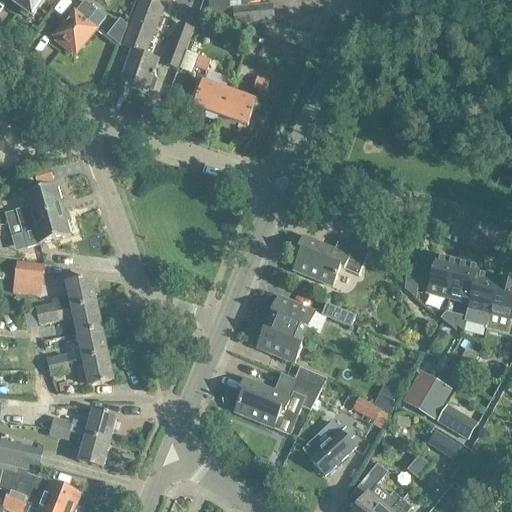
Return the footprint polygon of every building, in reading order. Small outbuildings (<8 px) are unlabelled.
[(16,0),(14,4),(17,6),(15,9),(27,17),(29,15),(32,17),(44,0),(16,0)] [(140,41),(150,44),(164,7),(147,0),(139,0),(120,51),(133,55),(135,56),(140,41)] [(208,0),(211,18),(234,16),(234,26),(276,22),(274,4),(262,6),(261,0),(208,0)] [(85,3),(57,39),(65,45),(62,48),(72,56),(74,53),(77,55),(96,31),(88,25),(97,13),(85,3)] [(118,46),(126,26),(119,20),(106,37),(118,46)] [(177,25),(162,65),(178,72),(194,30),(177,25)] [(135,56),(133,55),(122,84),(148,93),(159,65),(144,59),(150,44),(140,41),(135,56)] [(196,68),(207,72),(211,60),(200,56),(196,68)] [(258,78),(254,89),(265,93),(270,82),(258,78)] [(220,119),(229,95),(203,85),(194,110),(220,119)] [(257,105),(229,95),(220,119),(248,129),(257,105)] [(53,182),(50,170),(35,174),(38,186),(53,182)] [(8,228),(32,221),(61,212),(55,189),(26,197),(18,200),(17,198),(0,202),(0,216),(4,216),(8,228)] [(69,238),(61,212),(32,221),(8,228),(11,238),(35,231),(40,247),(69,238)] [(301,255),(293,274),(308,281),(309,279),(318,282),(317,284),(332,291),(340,272),(358,279),(369,254),(340,241),(335,253),(331,251),(330,253),(321,249),(322,247),(303,239),(297,253),(301,255)] [(437,258),(427,296),(449,301),(458,264),(437,258)] [(17,262),(15,282),(41,286),(44,265),(17,262)] [(479,269),(458,264),(449,301),(469,306),(468,312),(479,269)] [(480,269),(479,269),(468,312),(489,317),(499,280),(479,275),(480,269)] [(26,320),(96,304),(90,277),(65,282),(66,287),(64,287),(66,295),(68,295),(70,301),(24,311),(26,320)] [(511,283),(499,280),(489,317),(511,323),(511,283)] [(266,324),(303,339),(306,332),(309,333),(316,315),(278,299),(270,317),(269,316),(266,324)] [(96,304),(26,320),(28,329),(74,319),(75,323),(72,324),(74,332),(77,332),(78,336),(102,331),(96,304)] [(326,306),(321,318),(349,330),(354,318),(326,306)] [(459,318),(457,327),(463,332),(466,319),(459,318)] [(303,339),(266,324),(262,333),(263,333),(256,351),(294,367),(302,349),(299,348),(303,339)] [(69,328),(36,336),(39,346),(71,338),(69,328)] [(102,331),(78,336),(74,337),(77,347),(80,346),(83,361),(108,356),(102,331)] [(443,349),(436,367),(464,377),(471,359),(443,349)] [(108,356),(83,361),(89,389),(114,383),(108,356)] [(50,369),(69,365),(67,357),(48,361),(50,369)] [(71,374),(69,365),(50,369),(52,378),(71,374)] [(298,383),(321,392),(327,382),(299,371),(294,382),(298,383)] [(421,374),(404,404),(419,413),(436,383),(421,374)] [(321,392),(298,383),(291,400),(275,393),(272,392),(271,394),(262,390),(263,388),(243,380),(238,394),(242,396),(234,415),(249,421),(250,419),(259,423),(258,425),(266,428),(273,431),(289,438),(301,409),(310,413),(321,392)] [(436,383),(419,413),(434,422),(452,393),(436,383)] [(387,389),(376,409),(382,413),(390,417),(401,397),(387,389)] [(359,400),(353,412),(375,424),(382,413),(376,409),(359,400)] [(93,413),(86,437),(110,444),(117,419),(93,413)] [(382,413),(375,424),(383,429),(390,417),(382,413)] [(53,428),(70,433),(73,423),(56,418),(53,428)] [(462,418),(453,432),(468,441),(477,427),(462,418)] [(354,428),(368,444),(377,437),(364,421),(354,428)] [(70,433),(53,428),(51,436),(68,441),(70,433)] [(314,441),(302,452),(311,461),(310,462),(324,478),(355,450),(340,433),(322,450),(314,441)] [(446,458),(454,444),(435,433),(427,446),(446,458)] [(110,444),(86,437),(79,464),(103,470),(110,444)] [(0,441),(0,458),(39,468),(43,452),(0,441)] [(31,498),(70,511),(73,511),(80,494),(50,483),(27,474),(29,467),(0,459),(0,475),(3,476),(0,484),(0,491),(12,494),(30,501),(31,498)] [(447,472),(458,482),(468,471),(457,461),(447,472)] [(394,511),(402,502),(393,494),(382,508),(369,498),(387,475),(377,466),(352,497),(361,504),(354,511),(394,511)] [(408,511),(411,509),(402,502),(394,511),(447,511),(454,504),(464,493),(454,484),(430,511),(408,511)] [(12,494),(0,491),(0,511),(5,511),(7,510),(13,511),(26,511),(27,508),(37,511),(70,511),(31,498),(30,501),(12,494)]
